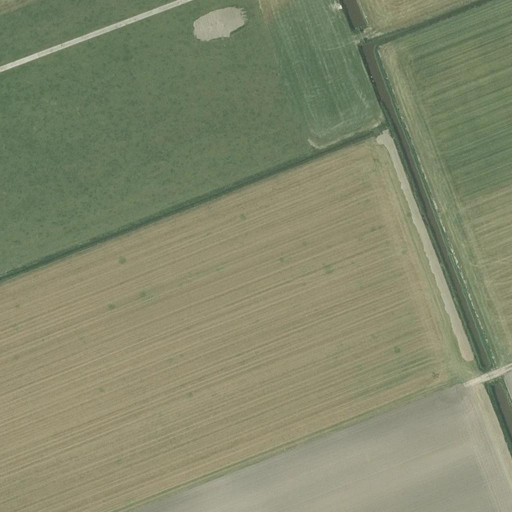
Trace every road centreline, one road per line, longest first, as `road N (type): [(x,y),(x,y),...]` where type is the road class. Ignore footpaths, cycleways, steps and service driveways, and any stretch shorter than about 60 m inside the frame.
road 1 (track): [(137,511),(511,366)]
road 2 (track): [(0,70),(190,0)]
